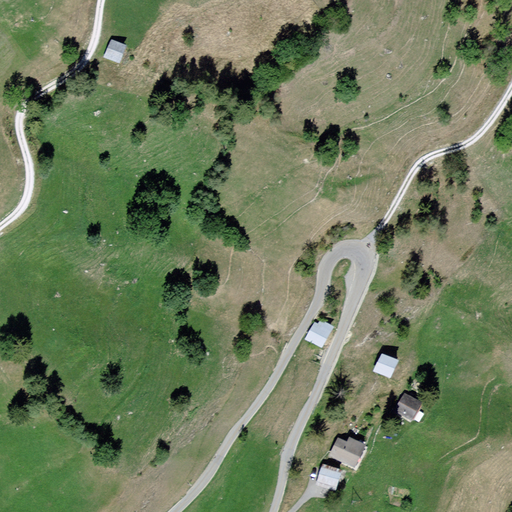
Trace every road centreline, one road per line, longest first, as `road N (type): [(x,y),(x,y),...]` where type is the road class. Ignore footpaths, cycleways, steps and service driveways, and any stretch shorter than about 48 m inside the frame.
road 1 (residential): [(172,511),(258,404),(320,296),(333,253),(353,248),(366,262),(360,282),(269,511)]
road 2 (track): [(0,227),(23,205),(30,178),(21,110),(83,63),(101,0)]
road 3 (track): [(511,87),(483,131),(418,161),(362,252)]
